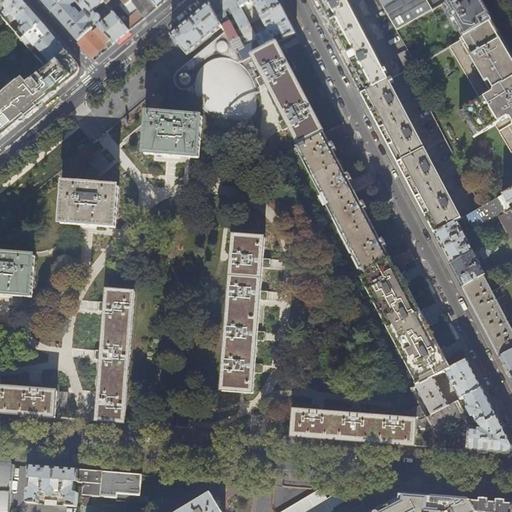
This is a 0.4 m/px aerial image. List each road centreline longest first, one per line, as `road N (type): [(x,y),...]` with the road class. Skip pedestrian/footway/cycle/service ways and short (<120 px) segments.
road 1 (residential): [(0,437),(511,475)]
road 2 (residential): [(511,417),(293,0)]
road 3 (residential): [(0,159),(99,76)]
road 4 (residential): [(99,76),(192,0)]
